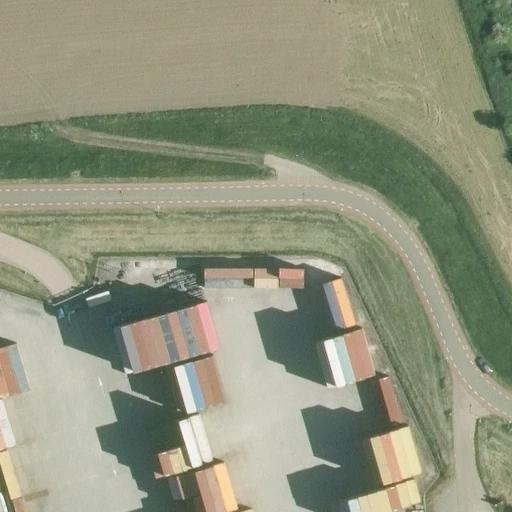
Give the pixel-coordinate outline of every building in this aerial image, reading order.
[(235,286),(235,306),(287,306),(286,279),(312,279),(312,266),(204,267),(205,287),(235,286)] [(325,330),(358,324),(350,278),(317,283),(325,330)] [(130,323),(141,370),(209,355),(198,308),(130,323)] [(0,388),(51,374),(38,328),(0,338),(0,388)] [(122,384),(135,431),(222,408),(209,360),(122,384)] [(404,458),(415,457),(411,428),(400,429),(404,458)] [(369,480),(375,511),(383,511),(427,503),(420,469),(408,471),(408,472),(369,480)]
